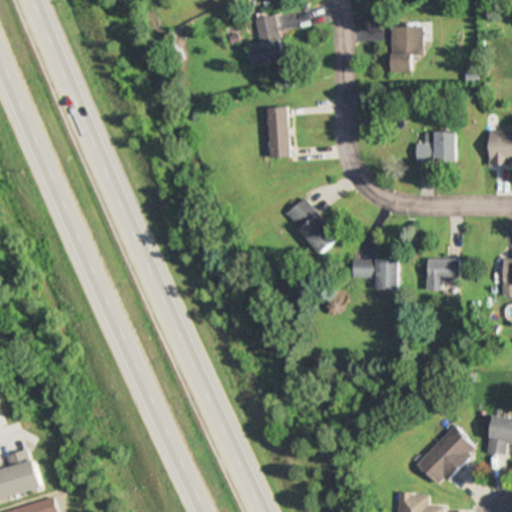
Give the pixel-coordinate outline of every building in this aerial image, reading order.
[(278,16),(255,20),(260,44),(250,46),(254,67),(286,62),(278,16)] [(393,27),(393,73),(414,73),(414,57),(425,56),(425,27),(393,27)] [(271,109),(273,158),(293,158),(292,108),(271,109)] [(459,133),(420,133),(420,163),(459,163),(459,133)] [(340,243),(307,198),(289,212),(322,256),(340,243)] [(430,259),(430,292),(447,292),(447,282),(463,282),(463,259),(430,259)] [(378,290),(400,290),(400,260),(354,260),(354,279),(378,279),(378,290)] [(511,260),(504,260),(503,298),(511,297),(511,260)] [(511,416),(496,414),(491,452),(508,455),(510,443),(511,443),(511,416)] [(480,448),(455,425),(419,463),(443,486),(480,448)] [(400,493),(398,511),(444,511),(445,506),(430,505),(430,494),(400,493)]
